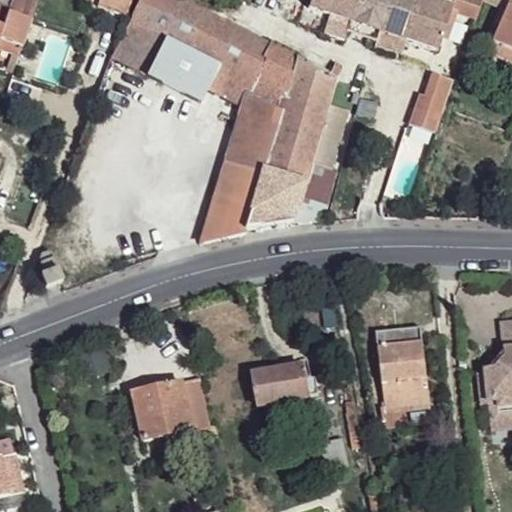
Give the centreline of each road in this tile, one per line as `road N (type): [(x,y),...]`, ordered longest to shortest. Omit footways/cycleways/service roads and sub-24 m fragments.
road 1 (secondary): [(4,343),(247,259),(415,237),(511,242)]
road 2 (residential): [(50,511),(4,343)]
